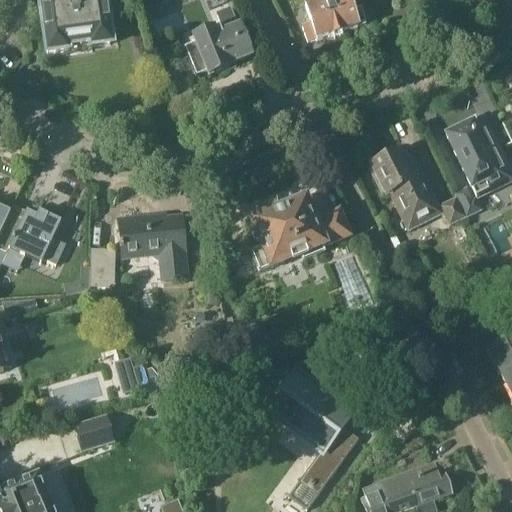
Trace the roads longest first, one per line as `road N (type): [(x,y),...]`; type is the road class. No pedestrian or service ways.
road 1 (residential): [(511,504),(306,114)]
road 2 (residential): [(0,105),(88,158),(143,171),(183,165),(306,114)]
road 3 (residential): [(306,114),(511,28)]
road 4 (residential): [(306,114),(254,0)]
